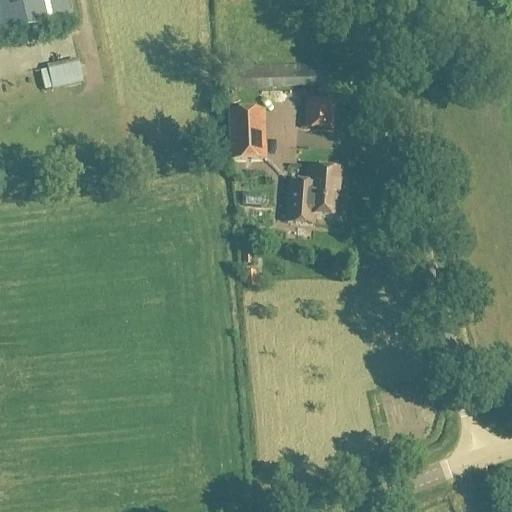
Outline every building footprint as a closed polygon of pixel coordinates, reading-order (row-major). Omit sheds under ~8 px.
[(0,0),(0,44),(10,42),(9,35),(70,21),(65,0),(0,0)] [(45,92),(83,83),(78,60),(47,67),(48,71),(41,73),(45,92)] [(327,86),(327,67),(223,70),(223,89),(327,86)] [(305,99),(303,130),(333,132),(335,101),(305,99)] [(267,161),(265,111),(228,112),(230,162),(267,161)] [(306,185),(288,183),(285,225),(315,227),(315,217),(341,219),(345,171),(307,168),(306,185)] [(252,265),(251,257),(243,257),(243,265),(252,265)] [(256,287),(255,271),(245,272),(245,288),(256,287)]
